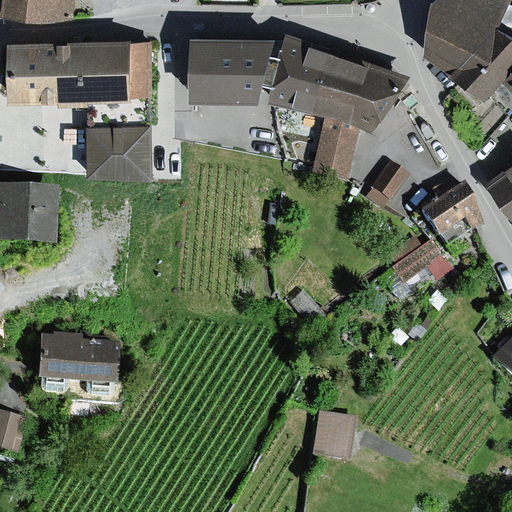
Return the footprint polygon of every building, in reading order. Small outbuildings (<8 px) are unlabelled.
[(72,0),(5,0),(4,15),(71,22),(72,0)] [(425,55),(456,75),(498,28),(511,34),(511,6),(508,5),(510,0),(436,0),(434,3),(425,55)] [(511,34),(498,28),(456,75),(487,100),(504,80),(511,72),(511,34)] [(272,54),(276,38),(192,39),(192,101),(262,102),(266,83),(276,85),(282,57),(272,54)] [(276,85),(272,102),(316,112),(331,51),(287,38),(282,57),(276,85)] [(153,42),(86,43),(87,100),(87,127),(151,126),(153,42)] [(86,43),(11,44),(12,101),(87,100),(86,43)] [(410,79),(331,51),(316,112),(326,115),(360,125),(375,132),(410,79)] [(360,125),(326,115),(315,169),(349,176),(360,125)] [(151,184),(151,126),(87,127),(86,180),(151,184)] [(296,149),(294,158),(301,160),(304,151),(296,149)] [(511,164),(488,180),(511,215),(511,164)] [(391,165),(365,199),(383,212),(408,178),(391,165)] [(436,200),(421,210),(439,237),(432,242),(440,251),(470,231),(482,226),(462,183),(449,191),(446,185),(431,190),(436,200)] [(0,245),(51,248),(54,190),(0,187),(0,245)] [(440,251),(432,242),(423,249),(414,236),(388,255),(395,267),(380,280),(398,303),(454,269),(440,251)] [(302,292),(289,303),(311,327),(324,315),(302,292)] [(430,312),(419,327),(426,331),(437,317),(430,312)] [(122,342),(42,334),(37,397),(116,404),(122,342)] [(511,339),(490,359),(511,377),(511,339)] [(27,420),(0,413),(0,451),(17,456),(27,420)] [(355,419),(320,414),(314,458),(349,463),(355,419)]
